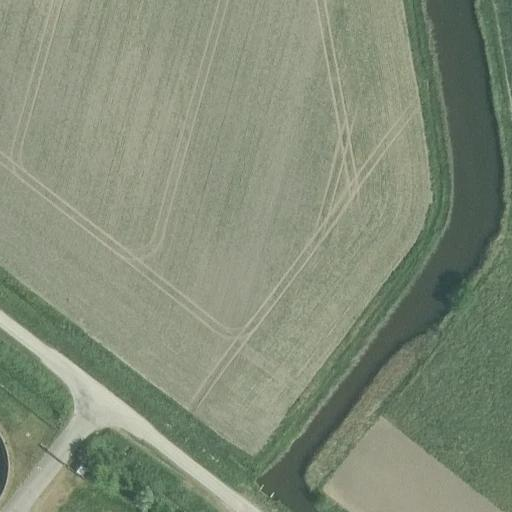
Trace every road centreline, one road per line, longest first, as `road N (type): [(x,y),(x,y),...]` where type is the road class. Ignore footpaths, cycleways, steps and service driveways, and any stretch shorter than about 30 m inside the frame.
road 1 (unclassified): [(248,511),(104,402)]
road 2 (unclassified): [(104,402),(0,321)]
